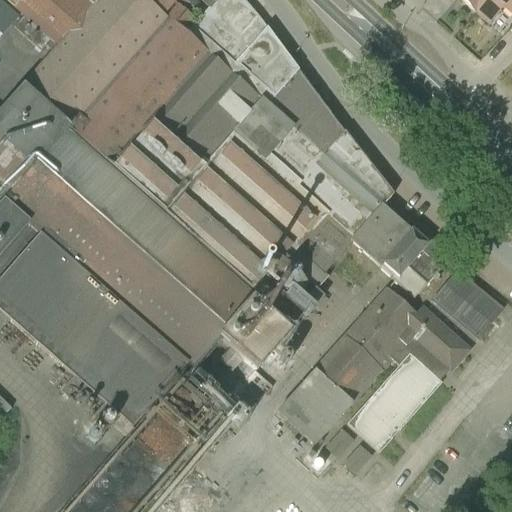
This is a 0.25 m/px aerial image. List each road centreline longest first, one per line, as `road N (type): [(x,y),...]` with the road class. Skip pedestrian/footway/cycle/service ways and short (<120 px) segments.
road 1 (unclassified): [(511,261),(384,152),(269,0)]
road 2 (primary): [(446,102),(333,0)]
